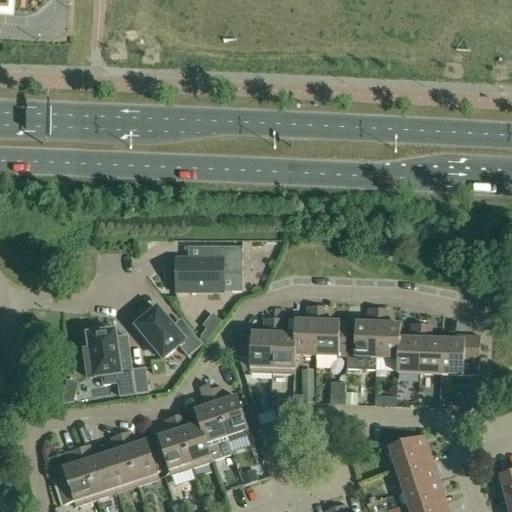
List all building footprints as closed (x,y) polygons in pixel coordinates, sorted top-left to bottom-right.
[(176,287),(176,295),(224,295),(224,278),(243,278),(243,249),(201,249),(201,258),(198,261),(177,261),(177,270),(172,270),(172,287),(176,287)] [(295,322),(294,336),(296,336),(295,357),(296,357),(317,358),(318,309),(306,308),(306,322),(295,322)] [(141,323),(136,327),(163,360),(179,347),(188,358),(203,346),(188,328),(179,335),(158,309),(153,313),(150,309),(138,320),(141,323)] [(329,309),(318,309),(317,358),(339,359),(339,358),(347,358),(348,325),(340,325),(340,324),(329,323),(329,309)] [(275,310),(275,320),(285,321),(285,310),(275,310)] [(355,359),(377,360),(379,311),(368,310),(367,325),(356,324),(355,359)] [(377,360),(398,361),(399,361),(400,339),(401,326),(390,325),(390,311),(379,311),(377,360)] [(240,360),(251,360),(250,374),(272,375),(274,321),(263,320),(263,335),(252,334),(252,337),(240,337),(234,345),(240,360)] [(296,336),(294,336),(286,336),(286,321),(274,321),(272,375),(295,376),(296,357),(295,357),(296,336)] [(401,326),(400,339),(399,361),(398,361),(397,374),(420,375),(422,326),(410,326),(410,340),(401,340),(401,326)] [(420,375),(442,376),(443,341),(433,341),(433,327),(422,326),(420,375)] [(103,329),(88,331),(89,336),(88,336),(90,352),(85,353),(89,380),(101,378),(103,387),(134,383),(131,359),(119,361),(115,332),(104,334),(103,329)] [(214,334),(207,330),(201,337),(202,338),(199,341),(204,347),(214,334)] [(465,342),(443,341),(442,376),(463,377),(464,366),(481,366),(482,338),(465,337),(465,342)] [(133,371),(136,397),(149,395),(146,369),(133,371)] [(79,384),(67,381),(61,405),(74,404),(79,384)] [(199,390),(205,408),(194,412),(199,426),(200,425),(208,449),(209,449),(214,463),(233,456),(229,443),(228,443),(211,391),(210,387),(199,390)] [(304,397),(304,405),(314,404),(314,389),(302,388),(302,396),(304,397)] [(238,398),(226,401),(223,389),(211,391),(228,443),(229,443),(250,436),(238,398)] [(347,394),(346,406),(358,407),(358,394),(347,394)] [(331,395),(331,406),(344,406),(344,395),(331,395)] [(199,426),(191,428),(186,415),(176,418),(192,470),(214,463),(209,449),(208,449),(200,425),(199,426)] [(170,477),(192,470),(176,418),(164,422),(166,427),(153,432),(158,448),(161,447),(170,477)] [(147,443),(137,446),(132,433),(121,436),(138,487),(159,480),(147,443)] [(115,453),(106,456),(118,494),(138,487),(121,436),(110,440),(115,453)] [(424,438),(393,448),(389,449),(397,472),(432,460),(424,438)] [(106,456),(96,460),(91,446),(81,450),(97,501),(118,494),(106,456)] [(62,511),(63,511),(76,508),(97,501),(81,450),(69,453),(73,467),(63,471),(66,478),(53,482),(62,511)] [(397,472),(404,494),(439,482),(432,460),(397,472)] [(255,470),(240,475),(244,487),(259,481),(255,470)] [(511,473),(500,477),(500,478),(506,500),(511,498),(511,473)] [(404,494),(409,511),(421,511),(446,504),(439,482),(404,494)] [(212,498),(201,502),(204,511),(208,511),(216,510),(212,498)]
